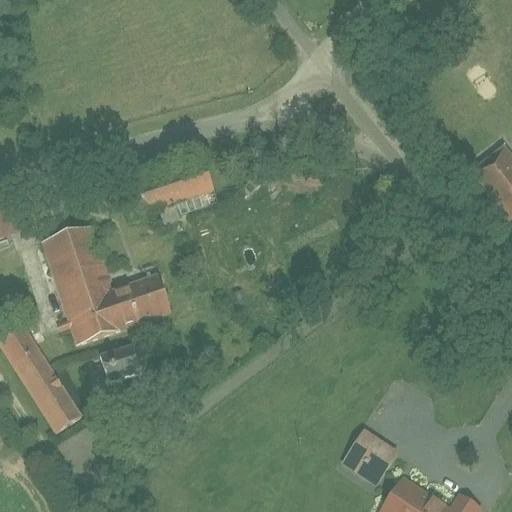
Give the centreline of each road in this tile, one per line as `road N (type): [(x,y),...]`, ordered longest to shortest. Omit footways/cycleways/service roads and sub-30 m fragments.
road 1 (residential): [(0,180),(252,120)]
road 2 (unclassified): [(401,166),(511,282)]
road 3 (unclassified): [(252,120),(330,132),(401,166)]
road 4 (unclassified): [(401,166),(319,66)]
